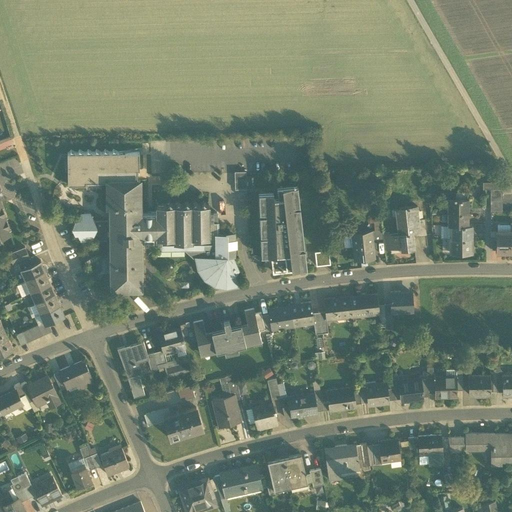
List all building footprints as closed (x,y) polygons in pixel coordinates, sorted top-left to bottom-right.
[(85,181),(107,181),(107,180),(137,179),(137,169),(139,169),(139,151),(67,152),(67,184),(85,184),(85,181)] [(234,171),(235,189),(246,188),(246,171),(234,171)] [(111,233),(112,288),(140,287),(140,246),(140,235),(145,235),(145,238),(151,238),(151,235),(156,235),(156,247),(159,247),(161,249),(163,247),(168,247),(170,249),(172,247),(176,247),(179,249),(181,247),(185,247),(197,257),(197,258),(198,258),(200,268),(206,277),(215,283),(217,279),(226,281),(236,279),(235,275),(238,270),(232,256),(234,256),(234,246),(235,246),(235,241),(234,241),(234,234),(217,234),(217,222),(209,222),(209,204),(206,204),(203,200),(199,204),(198,204),(194,201),(191,204),(189,204),(186,201),(182,204),(181,204),(177,201),(174,204),(173,204),(169,201),(165,205),(156,205),(156,212),(140,212),(139,179),(137,179),(107,180),(107,181),(107,207),(110,207),(111,220),(111,233)] [(270,255),(272,271),(286,270),(306,268),(297,185),(276,187),(278,198),(274,198),(273,192),(258,193),(261,255),(270,255)] [(0,236),(1,237),(9,233),(7,229),(10,228),(5,216),(6,216),(0,200),(0,199),(2,199),(0,193),(0,236)] [(468,197),(467,197),(454,197),(446,197),(446,211),(468,211),(468,197)] [(404,244),(404,249),(414,248),(413,235),(412,231),(419,231),(417,218),(416,205),(399,207),(401,228),(397,228),(398,233),(389,234),(391,245),(404,244)] [(468,225),(468,211),(446,211),(447,225),(450,225),(468,225)] [(80,240),(92,239),(94,233),(111,233),(111,220),(93,220),(91,214),(80,214),(80,215),(77,220),(75,220),(72,227),(75,234),(78,234),(80,239),(80,240)] [(373,239),(383,238),(382,232),(380,217),(372,218),(374,229),(372,229),(373,239)] [(471,224),(468,225),(450,225),(450,238),(471,238),(471,224)] [(351,231),(353,258),(375,255),(373,239),(372,229),(351,231)] [(496,251),(510,251),(510,230),(496,230),(496,236),(496,249),(496,251)] [(389,231),(382,232),(383,238),(383,246),(391,245),(389,234),(389,231)] [(471,252),(471,238),(450,238),(450,239),(450,251),(450,252),(471,252)] [(13,264),(18,262),(29,257),(25,246),(8,253),(13,264)] [(315,251),(316,265),(330,264),(328,250),(315,251)] [(32,263),(29,257),(18,262),(20,268),(32,263)] [(110,270),(109,258),(100,258),(101,271),(110,270)] [(20,268),(25,280),(45,271),(40,260),(32,263),(20,268)] [(50,282),(45,271),(25,280),(30,291),(50,282)] [(22,295),(30,292),(30,291),(25,280),(17,284),(22,295)] [(55,293),(50,282),(30,291),(30,292),(35,302),(55,293)] [(400,307),(401,312),(413,311),(412,292),(400,292),(400,290),(390,291),(391,303),(391,307),(400,307)] [(366,295),(350,297),(352,311),(367,309),(368,313),(379,312),(378,304),(377,292),(366,293),(366,295)] [(60,304),(55,293),(35,302),(39,313),(60,304)] [(336,313),(352,311),(350,297),(334,299),(334,297),(323,298),(325,310),(326,319),(337,318),(336,313)] [(300,305),(289,307),(292,325),(304,323),(303,319),(313,317),(312,312),(310,301),(300,303),(300,305)] [(39,313),(35,302),(29,305),(33,312),(30,313),(32,317),(34,316),(40,313),(39,313)] [(380,326),(386,325),(384,303),(378,304),(379,312),(380,326)] [(64,315),(60,304),(39,313),(40,313),(43,321),(44,324),(48,322),(64,315)] [(280,327),(292,325),(289,307),(278,308),(277,306),(267,308),(268,313),(270,324),(279,322),(280,327)] [(241,327),(245,344),(253,342),(252,341),(261,339),(259,330),(255,313),(253,308),(244,310),(247,322),(247,326),(241,327)] [(325,310),(318,311),(321,333),(327,332),(326,319),(325,310)] [(260,311),(255,313),(259,330),(265,329),(261,314),(260,311)] [(315,334),(321,333),(318,311),(312,312),(313,317),(315,334)] [(34,316),(38,324),(43,321),(40,313),(34,316)] [(265,329),(266,334),(272,333),(270,324),(268,313),(261,314),(265,329)] [(216,351),(212,334),(206,336),(205,332),(202,319),(192,321),(199,353),(208,351),(208,352),(216,351)] [(42,334),(48,331),(44,324),(43,321),(38,324),(42,334)] [(181,330),(182,336),(188,334),(185,322),(179,324),(180,327),(181,330)] [(222,328),(205,332),(206,336),(212,334),(241,327),(247,326),(247,322),(230,326),(225,327),(222,328)] [(37,336),(42,334),(38,324),(32,326),(37,336)] [(0,327),(0,340),(8,337),(3,326),(0,327)] [(32,339),(37,336),(32,326),(27,329),(32,339)] [(245,344),(241,327),(212,334),(216,351),(224,349),(237,346),(245,344)] [(26,341),(32,339),(27,329),(21,331),(26,341)] [(175,348),(178,358),(188,356),(182,336),(181,330),(172,332),(171,330),(157,334),(162,349),(162,352),(164,352),(175,348)] [(21,344),(26,341),(21,331),(16,334),(21,344)] [(0,354),(14,348),(8,337),(0,340),(0,354)] [(117,348),(128,377),(138,373),(135,363),(147,359),(148,359),(147,354),(146,354),(143,341),(124,347),(124,346),(117,348)] [(175,348),(164,352),(166,361),(178,358),(175,348)] [(162,349),(153,352),(157,364),(167,361),(166,361),(164,352),(162,352),(162,349)] [(158,368),(157,364),(153,352),(146,354),(147,354),(148,359),(147,359),(150,370),(158,368)] [(191,369),(188,356),(178,358),(166,361),(167,361),(157,364),(158,368),(164,366),(167,375),(191,369)] [(60,371),(67,387),(81,381),(83,386),(93,382),(83,359),(80,361),(59,369),(60,371)] [(445,369),(446,375),(447,380),(456,380),(456,368),(445,369)] [(53,374),(61,389),(67,387),(60,371),(53,374)] [(128,377),(134,397),(144,393),(138,373),(128,377)] [(227,381),(236,379),(234,373),(219,377),(220,382),(227,381)] [(511,393),(511,373),(502,374),(502,383),(502,390),(502,393),(511,393)] [(480,393),(480,396),(491,395),(490,391),(490,383),(490,379),(480,380),(480,374),(468,374),(468,394),(480,393)] [(47,401),(50,407),(60,401),(47,375),(28,384),(27,385),(34,399),(37,406),(47,401)] [(456,389),(456,380),(447,380),(446,375),(434,375),(434,392),(434,395),(446,394),(446,396),(456,396),(456,389)] [(429,395),(428,392),(427,376),(419,376),(420,382),(422,396),(429,395)] [(266,379),(271,399),(280,397),(277,383),(276,377),(266,379)] [(412,397),(412,399),(422,398),(422,396),(420,382),(411,383),(410,378),(398,380),(399,385),(400,398),(401,399),(412,397)] [(234,394),(234,397),(240,395),(236,379),(227,381),(231,395),(234,394)] [(26,381),(20,384),(25,393),(29,402),(34,399),(27,385),(28,384),(26,381)] [(227,381),(220,382),(223,397),(231,395),(227,381)] [(283,381),(277,383),(280,397),(286,395),(283,381)] [(20,396),(25,393),(20,384),(19,382),(13,385),(15,388),(20,396)] [(379,401),(379,403),(389,402),(388,399),(387,386),(378,387),(377,382),(365,384),(367,402),(367,403),(379,401)] [(358,384),(359,390),(361,402),(367,402),(365,384),(365,383),(358,384)] [(193,391),(191,385),(178,389),(180,395),(193,391)] [(0,395),(0,405),(3,412),(23,402),(20,396),(15,388),(0,395)] [(329,409),(329,410),(340,409),(340,406),(355,404),(355,403),(353,391),(338,393),(337,388),(326,390),(329,409)] [(317,410),(323,409),(320,390),(320,389),(314,390),(315,397),(317,410)] [(323,409),(329,409),(326,390),(320,390),(323,409)] [(195,397),(193,391),(180,395),(182,401),(195,397)] [(20,396),(23,402),(26,409),(31,406),(29,402),(25,393),(20,396)] [(218,408),(221,424),(240,419),(234,397),(234,394),(231,395),(223,397),(213,399),(215,408),(218,408)] [(289,405),(291,416),(301,414),(301,412),(317,410),(315,397),(305,398),(300,399),(299,395),(299,394),(288,395),(289,405)] [(29,402),(31,406),(34,411),(39,408),(37,406),(34,399),(29,402)] [(254,421),(255,427),(269,423),(270,425),(277,423),(274,411),(276,411),(275,409),(273,409),(272,402),(251,407),(251,409),(254,408),(256,418),(253,419),(254,421)] [(291,416),(289,405),(282,406),(284,417),(291,416)] [(144,414),(147,425),(164,420),(163,418),(169,417),(165,407),(144,414)] [(251,409),(251,407),(245,409),(248,422),(254,421),(253,419),(256,418),(254,408),(251,409)] [(164,420),(170,439),(203,429),(196,408),(169,417),(163,418),(164,420)] [(94,424),(87,420),(84,427),(91,430),(94,424)] [(25,432),(15,437),(18,443),(28,438),(25,432)] [(494,448),(494,459),(511,459),(511,433),(487,433),(487,432),(466,432),(466,435),(466,443),(466,448),(480,448),(480,445),(493,445),(493,448),(494,448)] [(417,435),(419,453),(427,452),(428,461),(442,460),(442,451),(441,451),(440,434),(417,435)] [(448,435),(450,450),(461,450),(461,443),(461,435),(448,435)] [(413,436),(407,437),(409,449),(415,448),(413,436)] [(378,442),(380,459),(400,456),(397,437),(377,440),(378,442)] [(107,447),(109,451),(111,451),(113,454),(123,450),(120,442),(107,447)] [(369,468),(369,463),(366,444),(366,442),(360,443),(364,468),(369,468)] [(378,442),(366,444),(369,463),(381,461),(380,459),(378,442)] [(324,448),(328,478),(341,476),(340,468),(359,465),(355,443),(324,448)] [(359,465),(364,468),(360,443),(355,443),(359,465)] [(84,457),(90,454),(86,444),(79,447),(83,458),(84,457)] [(100,455),(108,474),(129,466),(123,450),(113,454),(112,454),(111,451),(109,451),(100,455)] [(96,452),(90,454),(95,467),(101,464),(96,452)] [(427,452),(419,453),(419,462),(428,461),(427,452)] [(300,453),(284,457),(290,483),(291,490),(308,486),(300,453)] [(89,469),(95,467),(90,454),(84,457),(89,469)] [(69,464),(71,471),(85,465),(87,470),(89,469),(84,457),(83,458),(69,464)] [(274,487),(290,483),(284,457),(267,460),(271,479),(273,487),(274,487)] [(221,473),(226,495),(236,493),(235,489),(260,483),(256,464),(220,472),(221,473)] [(91,480),(87,470),(85,465),(71,471),(77,486),(91,480)] [(309,469),(312,485),(323,482),(319,466),(309,469)] [(29,485),(34,495),(36,494),(32,486),(25,471),(17,475),(23,487),(29,485)] [(213,475),(213,477),(217,489),(220,497),(226,495),(221,473),(213,475)] [(41,479),(42,481),(44,484),(54,479),(52,474),(41,479)] [(20,502),(22,501),(17,490),(23,487),(17,475),(10,478),(12,483),(11,483),(18,498),(20,502)] [(211,491),(217,489),(213,477),(207,479),(211,491)] [(180,488),(186,509),(201,504),(202,507),(215,503),(211,491),(207,479),(207,478),(190,483),(190,485),(180,488)] [(36,494),(40,504),(61,494),(54,479),(44,484),(42,481),(32,486),(36,494)] [(266,480),(269,495),(275,494),(274,487),(273,487),(271,479),(266,480)] [(11,488),(7,490),(12,501),(18,498),(11,483),(9,484),(11,488)] [(235,489),(236,493),(261,487),(260,483),(235,489)] [(29,485),(23,487),(28,498),(34,495),(29,485)] [(22,501),(28,498),(23,487),(17,490),(22,501)] [(0,507),(2,511),(7,511),(4,505),(12,501),(7,490),(0,494),(0,507)] [(18,498),(12,501),(4,505),(7,511),(24,511),(25,511),(20,502),(18,498)] [(112,511),(144,511),(140,501),(112,511)] [(500,511),(498,511),(496,511),(494,501),(482,503),(484,511),(500,511)]
